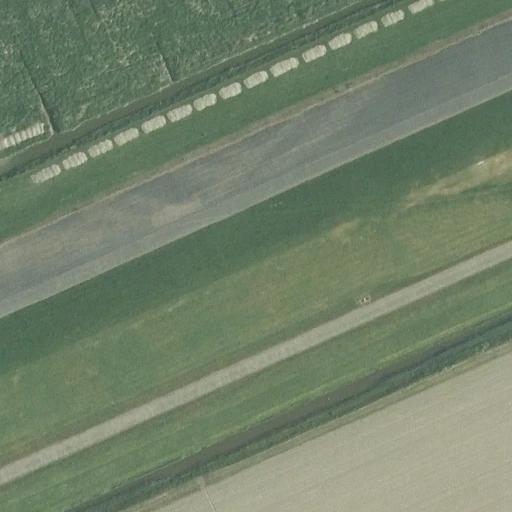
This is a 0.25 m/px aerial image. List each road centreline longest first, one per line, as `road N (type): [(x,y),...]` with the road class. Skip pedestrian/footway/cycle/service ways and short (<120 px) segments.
road 1 (track): [(0,306),(511,74)]
road 2 (track): [(213,210),(511,189)]
